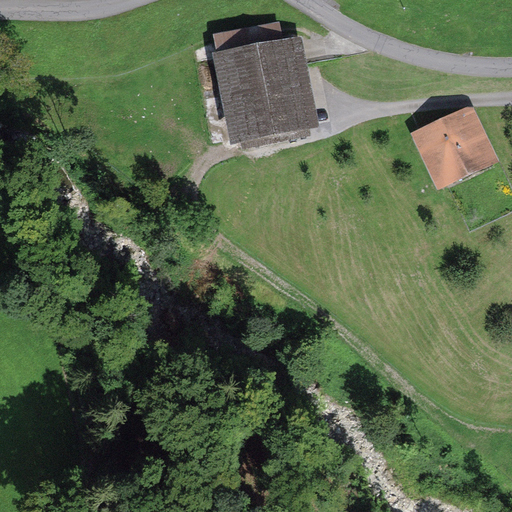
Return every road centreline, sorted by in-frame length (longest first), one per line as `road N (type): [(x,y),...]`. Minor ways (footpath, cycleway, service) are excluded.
road 1 (unclassified): [(302,0),(388,47),(448,63),(511,66)]
road 2 (track): [(0,328),(22,511)]
road 3 (unclassified): [(0,9),(128,0)]
